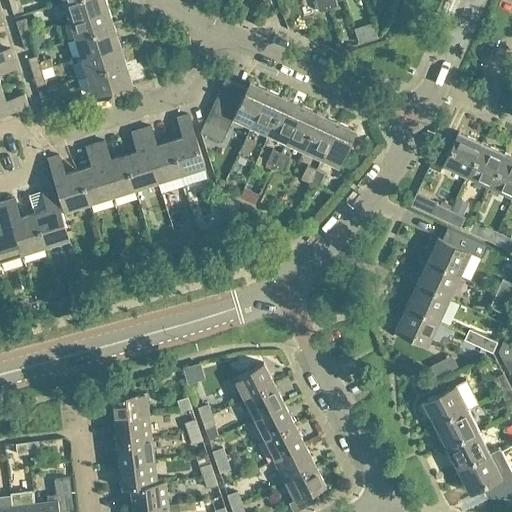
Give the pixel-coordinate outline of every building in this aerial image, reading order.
[(22,10),(19,0),(8,0),(13,13),(22,10)] [(108,7),(105,0),(67,0),(64,1),(69,19),(108,7)] [(328,8),(325,0),(314,0),(318,11),(328,8)] [(337,5),(335,0),(325,0),(328,8),(337,5)] [(114,26),(108,7),(69,19),(75,38),(114,26)] [(29,32),(25,18),(15,21),(20,35),(29,32)] [(119,44),(114,26),(75,38),(81,56),(119,44)] [(34,47),(29,32),(20,35),(25,50),(34,47)] [(86,75),(125,63),(119,44),(81,56),(86,75)] [(0,62),(12,58),(9,49),(0,51),(0,62)] [(41,69),(36,55),(27,58),(31,72),(41,69)] [(0,87),(1,87),(0,85),(0,72),(15,68),(12,58),(0,62),(0,87)] [(131,81),(125,63),(86,75),(92,93),(131,81)] [(45,83),(41,69),(31,72),(36,86),(45,83)] [(241,99),(246,89),(225,79),(220,89),(241,99)] [(251,126),(268,90),(250,81),(246,89),(241,99),(236,110),(233,118),(228,129),(246,137),(251,126)] [(0,87),(0,113),(27,105),(24,94),(5,100),(1,87),(0,87)] [(236,110),(241,99),(220,89),(215,100),(236,110)] [(251,126),(268,134),(285,98),(268,90),(251,126)] [(54,111),(49,97),(40,100),(44,114),(54,111)] [(285,98),(268,134),(286,142),(303,106),(285,98)] [(231,122),(233,118),(236,110),(215,100),(210,111),(231,122)] [(303,150),(320,114),(303,106),(286,142),(303,150)] [(228,129),(231,122),(210,111),(204,123),(226,133),(228,129)] [(183,136),(170,141),(181,174),(184,185),(208,178),(188,114),(177,117),(183,136)] [(303,150),(321,158),(338,122),(320,114),(303,150)] [(339,167),(356,130),(338,122),(321,158),(339,167)] [(226,133),(204,123),(200,133),(222,143),(226,133)] [(156,145),(150,126),(141,129),(158,181),(181,174),(170,141),(156,145)] [(135,188),(158,181),(141,129),(131,132),(137,151),(124,155),(135,188)] [(443,165),(466,176),(482,143),(458,132),(451,146),(440,141),(428,167),(439,172),(443,165)] [(248,155),(254,141),(246,137),(240,151),(248,155)] [(135,188),(124,155),(110,159),(104,140),(95,143),(112,196),(135,188)] [(86,146),(92,165),(78,170),(88,203),(112,196),(95,143),(86,146)] [(489,186),(505,153),(482,143),(466,176),(489,186)] [(274,167),(281,153),(272,149),(266,163),(274,167)] [(283,171),(290,157),(281,153),(274,167),(283,171)] [(511,196),(511,156),(505,153),(489,186),(490,186),(511,196)] [(88,203),(78,170),(65,174),(59,155),(48,158),(65,210),(88,203)] [(309,183),(316,169),(307,165),(300,179),(309,183)] [(318,187),(325,173),(316,169),(309,183),(318,187)] [(66,232),(51,187),(41,190),(47,209),(34,213),(44,246),(68,239),(66,232)] [(244,188),(239,198),(255,205),(259,196),(244,188)] [(44,246),(34,213),(20,217),(14,198),(5,201),(21,253),(44,246)] [(226,198),(220,212),(233,219),(240,205),(226,198)] [(457,198),(451,211),(462,216),(468,203),(457,198)] [(0,259),(21,253),(5,201),(0,202),(0,218),(1,223),(0,223),(0,259)] [(446,221),(451,211),(437,204),(432,215),(446,221)] [(460,227),(465,217),(462,216),(451,211),(446,221),(460,227)] [(492,242),(497,232),(483,225),(478,236),(492,242)] [(460,275),(471,252),(474,254),(480,242),(457,231),(452,243),(438,236),(427,260),(460,275)] [(506,249),(511,238),(497,232),(492,242),(506,249)] [(449,299),(454,290),(460,275),(427,260),(416,283),(449,299)] [(507,297),(511,285),(511,282),(503,278),(496,292),(507,297)] [(405,306),(439,322),(449,299),(416,283),(405,306)] [(500,311),(507,297),(496,292),(490,307),(500,311)] [(44,293),(35,296),(39,308),(47,305),(44,293)] [(432,337),(439,322),(405,306),(394,330),(428,346),(432,337)] [(478,346),(483,335),(470,329),(465,340),(478,346)] [(493,352),(497,342),(483,335),(478,346),(493,352)] [(511,360),(502,360),(509,373),(511,371),(511,360)] [(273,384),(263,363),(232,378),(242,399),(273,384)] [(510,387),(503,374),(493,379),(500,392),(510,387)] [(467,408),(478,403),(466,380),(423,403),(435,426),(467,409),(467,408)] [(283,404),(273,384),(242,399),(252,420),(283,404)] [(511,403),(511,391),(510,387),(500,392),(507,406),(511,403)] [(111,397),(113,420),(148,415),(145,392),(111,397)] [(191,407),(187,397),(177,401),(181,410),(191,407)] [(211,415),(207,404),(198,407),(201,418),(211,415)] [(294,424),(283,404),(252,420),(263,440),(294,424)] [(467,409),(435,426),(446,448),(479,432),(467,409)] [(151,438),(148,415),(113,420),(116,442),(151,438)] [(214,426),(211,415),(201,418),(205,429),(214,426)] [(198,429),(194,419),(184,422),(188,433),(198,429)] [(294,424),(263,440),(273,460),(304,445),(294,424)] [(201,440),(198,429),(188,433),(191,443),(201,440)] [(490,454),(479,432),(446,448),(458,471),(490,454)] [(119,465),(154,460),(151,438),(116,442),(119,465)] [(39,452),(37,441),(26,442),(28,454),(39,452)] [(28,454),(26,442),(15,444),(16,455),(28,454)] [(314,465),(304,445),(273,460),(283,481),(314,465)] [(225,459),(222,449),(213,452),(216,462),(225,459)] [(500,450),(490,454),(458,471),(470,494),(482,488),(486,497),(511,498),(511,471),(500,450)] [(229,470),(225,459),(216,462),(220,473),(229,470)] [(157,483),(154,460),(119,465),(122,488),(130,487),(157,483)] [(213,473),(209,463),(199,466),(203,477),(213,473)] [(325,486),(314,465),(283,481),(293,502),(289,504),(293,511),(295,511),(319,500),(315,491),(325,486)] [(216,484),(213,473),(203,477),(206,487),(216,484)] [(33,503),(34,511),(58,511),(58,510),(72,508),(68,477),(53,479),(55,494),(47,495),(47,501),(33,503)] [(130,487),(133,509),(167,505),(164,482),(157,483),(130,487)] [(34,511),(33,503),(32,491),(9,494),(9,496),(11,506),(11,511),(34,511)] [(240,503),(237,492),(227,495),(231,506),(240,503)] [(0,511),(11,511),(11,506),(9,496),(0,497),(0,511)] [(179,511),(178,503),(167,505),(133,509),(133,511),(179,511)] [(243,511),(240,503),(231,506),(232,511),(243,511)]
